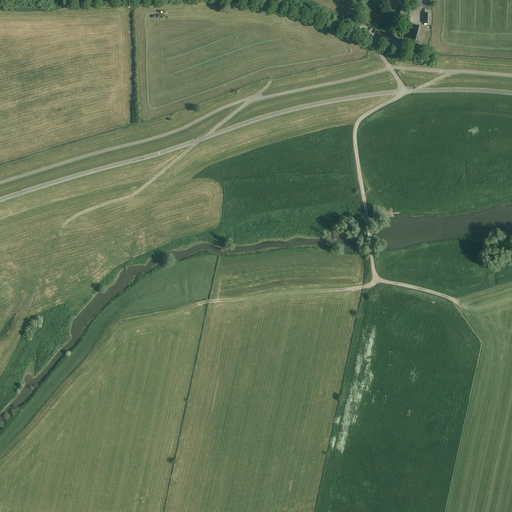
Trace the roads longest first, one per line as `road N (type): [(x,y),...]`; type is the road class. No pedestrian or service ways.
road 1 (track): [(0,182),(160,136),(254,96),(390,67),(511,75)]
road 2 (track): [(20,333),(68,221),(138,191),(267,86),(273,72)]
road 3 (track): [(406,91),(363,117),(354,135),(373,272),(460,307)]
road 4 (residential): [(274,0),(398,47)]
